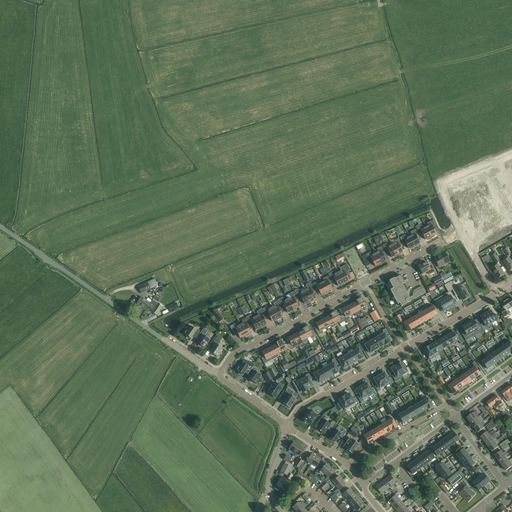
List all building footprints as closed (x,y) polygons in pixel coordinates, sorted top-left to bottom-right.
[(488,175),(483,177),(487,188),(497,184),(495,178),(491,180),(488,175)] [(480,185),(475,187),(477,192),(487,188),(483,177),(482,178),(482,177),(478,179),(477,180),(480,185)] [(465,185),(460,187),(464,198),(474,193),(472,188),(467,190),(465,185)] [(456,195),(452,196),(454,202),(464,198),(460,187),(459,187),(455,188),(455,189),(454,189),(456,195)] [(500,197),(491,202),(494,207),(503,202),(500,197)] [(503,202),(494,207),(496,212),(506,207),(503,202)] [(506,207),(496,212),(499,216),(508,211),(506,207)] [(470,216),(464,219),(467,224),(475,220),(472,215),(475,213),(473,211),(468,214),(470,216)] [(508,211),(499,216),(502,221),(511,216),(508,211)] [(511,217),(511,216),(502,221),(505,226),(511,221),(511,217)] [(428,226),(425,227),(431,238),(435,236),(434,235),(436,234),(432,227),(435,226),(432,220),(427,223),(428,226)] [(475,220),(467,224),(470,229),(478,225),(475,220)] [(431,238),(425,227),(423,229),(421,226),(419,227),(418,225),(415,227),(419,234),(422,233),(425,240),(427,239),(428,240),(431,238)] [(478,225),(470,229),(473,234),(481,230),(478,225)] [(409,237),(414,247),(418,245),(417,244),(419,243),(416,237),(419,236),(415,230),(410,232),(412,236),(409,237)] [(481,230),(473,234),(476,239),(484,235),(481,230)] [(414,247),(409,237),(406,238),(405,235),(399,238),(403,244),(405,243),(408,249),(410,248),(411,249),(414,247)] [(484,235),(476,239),(479,244),(484,241),(486,244),(491,241),(489,238),(487,240),(484,235)] [(395,244),(392,245),(398,256),(401,254),(400,253),(402,252),(399,245),(401,244),(398,238),(394,241),(395,244)] [(392,245),(392,244),(388,246),(387,243),(382,246),(385,252),(388,251),(392,258),(394,257),(394,258),(398,256),(392,245)] [(378,251),(375,253),(381,265),(384,263),(384,262),(386,261),(382,255),(385,253),(381,246),(376,249),(378,251)] [(381,265),(375,253),(372,255),(370,252),(365,255),(368,262),(372,260),(375,267),(377,266),(377,267),(381,265)] [(446,253),(445,254),(444,252),(439,255),(440,256),(438,257),(437,256),(434,258),(438,266),(441,265),(442,266),(446,264),(445,262),(449,260),(447,257),(448,257),(448,256),(447,253),(446,253)] [(500,262),(495,254),(492,256),(497,264),(500,262)] [(511,269),(511,261),(509,257),(503,261),(509,271),(511,269)] [(434,272),(431,266),(429,267),(426,262),(418,266),(422,274),(428,272),(429,275),(434,272)] [(341,271),(338,273),(344,284),(347,283),(347,282),(348,281),(345,274),(347,272),(350,271),(347,264),(344,266),(339,268),(341,271)] [(498,278),(504,274),(498,264),(492,268),(498,278)] [(301,273),(306,282),(309,280),(304,271),(301,273)] [(444,271),(440,274),(445,284),(454,279),(450,273),(446,275),(444,271)] [(344,284),(338,273),(334,275),(333,272),(328,274),(332,281),(334,279),(338,286),(340,285),(340,286),(344,284)] [(321,283),(327,294),(331,292),(330,291),(332,290),(328,283),(331,281),(328,276),(323,279),(324,281),(321,283)] [(389,281),(389,282),(388,282),(390,287),(392,286),(393,289),(390,290),(397,304),(399,303),(401,306),(411,301),(425,293),(422,286),(414,291),(412,295),(413,297),(409,299),(409,298),(407,299),(399,283),(400,282),(402,284),(404,283),(400,276),(394,279),(394,278),(389,281)] [(442,281),(440,277),(433,280),(435,285),(442,281)] [(327,294),(321,283),(319,284),(317,281),(312,284),(315,290),(317,288),(321,295),(323,294),(324,295),(327,294)] [(141,294),(150,289),(147,282),(137,287),(141,294)] [(304,291),(310,302),(314,301),(313,300),(315,299),(311,292),(314,290),(310,283),(306,285),(306,286),(307,289),(304,291)] [(462,300),(468,297),(468,296),(469,295),(467,292),(466,292),(463,287),(459,289),(458,287),(452,290),(456,296),(459,294),(462,300)] [(310,302),(304,291),(301,292),(300,290),(298,290),(297,290),(297,289),(294,291),(298,298),(301,297),(304,304),(306,303),(307,304),(310,302)] [(443,298),(449,308),(455,305),(451,299),(454,297),(450,291),(445,294),(446,296),(443,298)] [(287,300),(293,311),(296,310),(297,309),(296,308),(298,307),(294,300),(297,299),(293,292),(288,294),(290,298),(287,300)] [(443,311),(449,308),(443,298),(442,296),(434,301),(437,307),(440,305),(443,311)] [(141,297),(137,303),(141,306),(140,307),(148,312),(149,311),(149,312),(151,310),(153,311),(152,312),(156,315),(162,306),(158,303),(157,304),(152,300),(150,303),(141,297)] [(293,311),(287,300),(284,301),(282,298),(277,300),(278,301),(281,308),(284,306),(288,313),(289,312),(290,313),(291,313),(293,311)] [(361,298),(356,301),(356,302),(357,302),(361,310),(364,308),(365,311),(367,309),(361,298)] [(281,308),(278,301),(273,303),(275,306),(271,308),(278,320),(281,318),(280,317),(282,316),(279,309),(281,308)] [(506,301),(501,304),(505,309),(501,311),(505,317),(510,313),(508,310),(511,308),(506,301)] [(352,304),(357,315),(360,314),(359,311),(361,310),(357,302),(356,302),(352,304)] [(178,308),(176,303),(168,307),(170,312),(178,308)] [(354,314),(355,316),(357,315),(352,304),(347,307),(351,315),(354,314)] [(432,317),(437,314),(433,306),(428,309),(432,317)] [(278,320),(271,308),(268,310),(267,307),(262,309),(265,316),(268,315),(272,322),(273,321),(274,322),(278,320)] [(344,307),(341,309),(344,315),(341,316),(344,322),(345,324),(349,322),(348,320),(350,319),(348,317),(351,315),(347,307),(345,308),(344,307)] [(215,309),(211,313),(219,322),(223,318),(215,309)] [(258,315),(255,317),(262,328),(265,326),(265,325),(266,324),(263,318),(266,317),(261,309),(259,310),(259,311),(257,312),(258,315)] [(427,320),(432,317),(428,309),(423,312),(427,320)] [(501,321),(497,315),(494,316),(491,311),(490,310),(485,313),(492,323),(497,321),(498,323),(501,321)] [(376,321),(380,319),(375,311),(372,313),(370,314),(374,322),(376,321)] [(335,312),(330,314),(330,316),(331,316),(335,324),(338,322),(339,324),(344,322),(341,316),(338,317),(335,312)] [(422,323),(427,320),(423,312),(418,315),(422,323)] [(493,325),(492,323),(485,313),(481,316),(481,317),(484,323),(480,325),(484,331),(493,325)] [(262,328),(255,317),(253,318),(251,315),(246,317),(250,325),(252,324),(256,330),(258,329),(258,330),(262,328)] [(417,326),(422,323),(418,315),(413,318),(417,326)] [(331,328),(336,326),(335,324),(331,316),(330,316),(326,318),(330,326),(331,328)] [(240,325),(246,337),(249,335),(249,334),(250,333),(247,326),(249,324),(246,318),(241,321),(243,323),(240,325)] [(330,326),(326,318),(321,321),(325,329),(326,331),(329,330),(327,328),(330,326)] [(412,329),(417,326),(413,318),(408,321),(412,329)] [(476,325),(473,320),(467,324),(474,336),(480,333),(480,334),(484,332),(479,324),(477,326),(476,325)] [(318,328),(315,330),(318,336),(323,333),(322,331),(325,329),(321,321),(315,324),(318,328)] [(412,329),(408,321),(403,324),(407,331),(412,329)] [(246,337),(240,325),(236,327),(235,324),(230,327),(233,333),(236,331),(240,338),(242,337),(242,338),(246,337)] [(474,336),(467,324),(462,327),(465,333),(462,335),(466,341),(474,336)] [(187,338),(188,339),(189,338),(191,335),(195,338),(200,332),(197,330),(196,331),(195,330),(190,326),(187,330),(186,330),(183,334),(187,336),(186,337),(187,338)] [(307,326),(302,329),(303,330),(307,339),(310,337),(311,339),(316,336),(313,331),(311,332),(307,326)] [(206,344),(209,340),(205,336),(208,332),(203,329),(196,339),(200,342),(198,344),(198,345),(198,346),(199,347),(200,347),(201,346),(205,349),(207,345),(206,344)] [(378,335),(379,337),(380,336),(384,345),(389,342),(386,336),(388,334),(385,329),(382,331),(383,332),(378,335)] [(303,330),(298,333),(302,341),(305,340),(306,342),(308,341),(307,339),(303,330)] [(458,340),(460,344),(464,342),(460,336),(457,338),(453,332),(448,335),(453,343),(458,340)] [(302,341),(298,333),(293,336),(298,346),(301,345),(300,343),(302,341)] [(448,346),(453,343),(448,335),(443,338),(448,346)] [(227,339),(232,345),(235,342),(229,336),(227,339)] [(290,343),(287,345),(290,350),(298,346),(293,336),(288,338),(290,343)] [(375,339),(380,347),(384,345),(380,336),(379,337),(375,339)] [(213,351),(211,353),(211,354),(211,355),(212,355),(212,356),(213,356),(214,355),(218,358),(220,354),(219,353),(222,349),(217,345),(221,339),(217,337),(209,348),(213,351)] [(443,349),(448,346),(443,338),(438,341),(443,349)] [(375,350),(380,347),(375,339),(370,342),(375,350)] [(281,340),(276,343),(277,344),(281,352),(284,351),(285,353),(290,350),(287,345),(285,346),(281,340)] [(439,352),(443,349),(438,341),(434,344),(438,352),(439,352)] [(370,353),(375,350),(370,342),(365,345),(370,353)] [(277,344),(272,347),(276,355),(281,352),(277,344)] [(353,352),(358,360),(363,357),(360,351),(362,349),(359,344),(357,346),(358,349),(353,352)] [(429,347),(435,357),(440,354),(439,352),(438,352),(434,344),(429,347)] [(507,355),(511,352),(506,345),(501,348),(507,355)] [(276,355),(272,347),(267,349),(271,358),(276,355)] [(430,360),(435,357),(429,347),(424,350),(430,360)] [(497,352),(502,359),(507,355),(501,348),(497,352)] [(271,358),(267,349),(262,352),(264,357),(261,358),(264,364),(267,362),(272,360),(271,358)] [(354,363),(358,360),(353,352),(349,354),(354,363)] [(497,362),(502,359),(497,352),(492,355),(497,362)] [(354,363),(349,354),(344,357),(349,365),(354,363)] [(487,358),(493,365),(497,362),(492,355),(487,358)] [(344,368),(349,365),(344,357),(339,360),(344,368)] [(327,364),(328,365),(333,374),(338,371),(335,365),(337,364),(334,358),(332,360),(332,361),(327,364)] [(482,362),(488,369),(493,365),(487,358),(482,362)] [(253,367),(255,365),(251,362),(250,364),(244,359),(242,363),(242,362),(239,367),(238,366),(235,370),(239,372),(238,373),(238,374),(239,375),(240,375),(241,374),(243,372),(247,375),(253,367)] [(289,368),(285,360),(281,363),(283,366),(285,370),(288,368),(289,368)] [(470,371),(475,378),(480,374),(476,368),(478,366),(475,361),(472,363),(475,367),(470,370),(470,371)] [(402,363),(397,366),(402,375),(403,377),(408,374),(409,375),(411,373),(408,367),(405,369),(402,363)] [(323,368),(324,369),(329,377),(333,374),(328,365),(323,368)] [(397,378),(402,375),(397,366),(391,369),(395,375),(392,376),(395,382),(398,380),(397,378)] [(253,367),(247,375),(251,378),(250,380),(249,381),(250,382),(250,383),(251,383),(252,383),(252,382),(256,384),(259,381),(258,380),(261,375),(256,372),(257,370),(253,367)] [(452,375),(447,368),(444,370),(448,377),(452,375)] [(471,381),(475,378),(470,371),(470,370),(469,368),(464,372),(465,374),(466,374),(471,381)] [(319,383),(324,380),(319,371),(318,369),(313,372),(319,383)] [(319,371),(324,380),(329,377),(324,369),(319,371)] [(268,372),(263,375),(265,378),(267,382),(272,379),(270,376),(268,372)] [(309,373),(301,378),(308,389),(313,386),(309,380),(312,379),(309,373)] [(384,373),(379,376),(385,385),(389,382),(390,384),(393,383),(390,377),(388,379),(384,373)] [(416,374),(412,376),(416,384),(420,382),(416,374)] [(466,384),(471,381),(466,374),(465,374),(461,377),(466,384)] [(385,386),(385,385),(379,376),(374,379),(377,385),(375,386),(378,392),(381,390),(380,389),(385,386)] [(462,387),(466,384),(461,377),(457,380),(462,387)] [(302,392),(308,389),(301,378),(296,381),(295,380),(292,382),(296,388),(299,386),(302,392)] [(458,390),(462,387),(457,380),(452,383),(458,390)] [(272,386),(271,385),(269,388),(270,389),(267,392),(275,398),(282,388),(274,382),(272,386)] [(367,383),(362,386),(368,398),(373,395),(374,396),(377,394),(373,388),(370,389),(367,383)] [(453,394),(458,390),(452,383),(448,386),(453,394)] [(368,398),(362,386),(356,389),(360,395),(357,397),(360,402),(363,401),(363,400),(367,397),(368,398)] [(294,392),(288,387),(286,390),(287,391),(283,396),(286,398),(285,399),(283,403),(289,408),(291,404),(292,405),(294,402),(293,402),(296,399),(292,396),(294,392)] [(511,399),(511,395),(506,388),(501,392),(509,402),(511,399)] [(349,393),(344,396),(351,408),(356,405),(356,406),(359,404),(355,398),(353,399),(349,393)] [(496,395),(491,399),(496,406),(499,404),(497,402),(500,400),(496,395)] [(346,411),(351,408),(344,396),(339,400),(346,411)] [(427,409),(432,406),(428,398),(423,401),(427,409)] [(327,412),(335,405),(330,399),(322,406),(327,412)] [(491,399),(486,403),(490,408),(493,406),(494,408),(496,406),(491,399)] [(422,412),(427,409),(423,401),(418,404),(422,412)] [(417,415),(422,412),(418,404),(413,407),(417,415)] [(412,418),(417,415),(413,407),(408,410),(412,418)] [(303,420),(302,421),(305,423),(306,422),(307,422),(311,425),(317,416),(313,413),(314,413),(310,410),(303,420)] [(408,420),(412,418),(408,410),(403,413),(408,420)] [(475,411),(473,413),(467,418),(470,423),(477,418),(479,416),(475,411)] [(402,423),(408,420),(403,413),(398,416),(402,423)] [(386,420),(386,421),(387,421),(392,430),(397,427),(391,417),(386,420)] [(477,418),(470,423),(474,428),(481,423),(477,418)] [(330,431),(335,423),(332,421),(330,424),(323,419),(318,426),(317,426),(315,429),(318,432),(319,431),(324,434),(327,429),(330,431)] [(491,420),(491,422),(485,426),(487,428),(496,422),(493,419),(491,420)] [(382,424),(382,425),(387,433),(392,430),(387,421),(386,421),(382,424)] [(483,421),(481,423),(474,428),(478,433),(484,428),(483,426),(484,425),(484,423),(483,421)] [(496,422),(487,428),(489,431),(498,424),(496,422)] [(378,428),(382,435),(387,433),(382,425),(378,428)] [(378,438),(382,435),(378,428),(373,430),(378,438)] [(337,429),(330,438),(335,442),(339,436),(342,438),(346,432),(344,430),(342,432),(337,429)] [(451,434),(448,429),(446,430),(455,442),(458,439),(453,432),(451,434)] [(378,438),(373,430),(369,433),(373,441),(378,438)] [(455,442),(446,430),(444,432),(448,436),(446,437),(451,445),(455,442)] [(494,430),(489,434),(487,432),(480,437),(484,442),(491,437),(496,433),(494,430)] [(368,433),(367,431),(366,432),(367,434),(363,436),(368,444),(373,441),(369,433),(368,433)] [(440,435),(439,436),(447,447),(451,445),(446,437),(444,439),(440,435)] [(439,436),(437,437),(440,441),(438,443),(444,450),(447,447),(439,436)] [(493,439),(491,437),(484,442),(488,447),(497,440),(495,437),(493,439)] [(346,443),(349,445),(346,450),(351,453),(358,444),(353,440),(349,438),(345,444),(346,443)] [(507,439),(505,441),(499,445),(501,448),(507,444),(510,442),(507,439)] [(433,440),(432,441),(440,453),(444,450),(438,443),(436,444),(433,440)] [(497,440),(488,447),(492,452),(498,447),(497,444),(499,443),(497,440)] [(432,441),(430,442),(433,447),(431,448),(436,456),(440,453),(432,441)] [(293,455),(299,445),(294,442),(289,449),(292,451),(291,454),(293,455)] [(305,449),(299,445),(293,455),(295,456),(296,454),(300,456),(305,449)] [(423,447),(422,449),(430,460),(434,457),(429,450),(427,452),(423,447)] [(464,451),(463,449),(463,448),(456,454),(458,458),(470,449),(469,447),(464,451)] [(430,460),(422,449),(420,450),(423,454),(421,456),(427,463),(430,460)] [(470,449),(458,458),(461,461),(468,456),(467,454),(471,451),(470,449)] [(506,451),(503,453),(501,450),(495,455),(498,461),(505,456),(508,454),(506,451)] [(416,453),(415,454),(423,466),(427,463),(421,456),(419,457),(416,453)] [(289,463),(292,458),(286,454),(283,460),(289,463)] [(311,464),(316,457),(312,454),(307,461),(311,464)] [(416,460),(414,461),(419,468),(423,466),(415,454),(413,455),(416,460)] [(316,457),(311,464),(317,468),(319,465),(318,464),(321,460),(320,459),(321,458),(318,456),(317,457),(316,457)] [(468,456),(461,461),(464,465),(471,459),(468,456)] [(472,459),(471,459),(464,465),(467,469),(474,463),(472,461),(477,458),(476,456),(472,459)] [(505,456),(498,461),(502,466),(509,461),(505,456)] [(299,458),(294,465),(298,468),(303,461),(299,458)] [(412,462),(409,458),(407,459),(416,471),(419,468),(414,461),(412,462)] [(416,471),(407,459),(405,461),(409,465),(407,466),(412,474),(416,471)] [(450,463),(449,461),(444,465),(443,463),(435,468),(438,472),(450,463)] [(511,465),(511,464),(509,461),(502,466),(506,470),(511,465)] [(287,475),(285,479),(281,477),(277,486),(284,489),(288,481),(290,482),(293,475),(288,473),(291,467),(284,463),(280,472),(287,475)] [(451,465),(450,463),(438,472),(441,475),(448,470),(447,468),(451,465)] [(325,474),(330,468),(330,467),(331,466),(328,464),(327,465),(326,464),(320,470),(325,474)] [(324,481),(323,482),(319,486),(321,488),(329,481),(332,478),(330,476),(334,471),(335,470),(332,467),(331,468),(330,468),(325,474),(327,476),(323,480),(324,481)] [(450,472),(448,470),(441,475),(444,479),(455,470),(454,469),(450,472)] [(460,476),(457,472),(456,472),(447,480),(452,486),(462,478),(460,476)] [(490,487),(487,483),(489,481),(483,474),(479,477),(489,488),(490,487)] [(390,475),(386,478),(391,486),(395,484),(397,486),(398,485),(396,482),(396,483),(390,475)] [(332,482),(330,484),(331,485),(333,488),(336,486),(342,480),(339,476),(332,482)] [(479,477),(476,480),(482,487),(484,485),(488,489),(489,488),(479,477)] [(391,486),(386,478),(381,482),(387,490),(390,487),(392,490),(391,490),(394,493),(396,492),(393,489),(391,486)] [(333,492),(334,493),(330,497),(332,500),(337,496),(336,495),(343,490),(341,489),(346,484),(342,480),(336,486),(337,488),(333,492)] [(482,487),(476,480),(472,483),(482,494),(483,493),(480,488),(482,487)] [(329,481),(321,488),(323,490),(328,486),(330,483),(329,481)] [(387,490),(381,482),(375,486),(381,494),(385,491),(387,494),(389,492),(387,490)] [(446,493),(448,491),(442,484),(439,486),(446,493)] [(475,494),(465,485),(458,493),(468,501),(475,494)] [(346,498),(353,493),(349,488),(343,494),(346,498)] [(398,492),(395,494),(396,495),(388,501),(392,505),(399,499),(397,496),(400,494),(398,492)] [(346,498),(344,500),(346,502),(348,500),(350,503),(357,497),(353,493),(346,498)] [(358,499),(357,497),(350,503),(354,507),(361,501),(359,498),(358,499)] [(402,497),(399,499),(392,505),(396,510),(403,504),(401,500),(403,498),(402,497)] [(354,507),(351,509),(353,511),(356,511),(364,506),(363,505),(364,504),(361,501),(354,507)] [(406,501),(403,504),(396,510),(397,511),(403,511),(407,508),(405,505),(407,503),(406,501)] [(296,511),(305,504),(303,502),(300,504),(298,502),(293,508),(296,511)]
